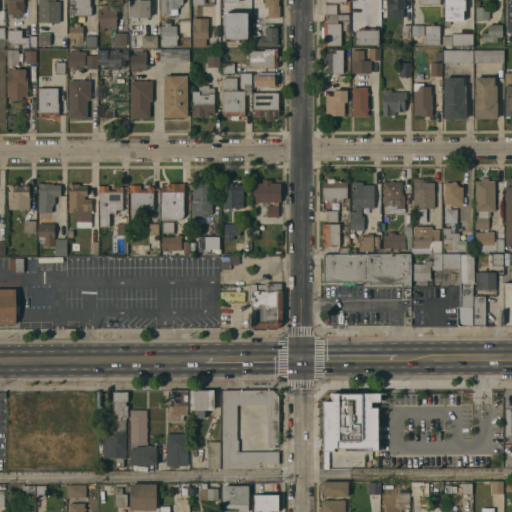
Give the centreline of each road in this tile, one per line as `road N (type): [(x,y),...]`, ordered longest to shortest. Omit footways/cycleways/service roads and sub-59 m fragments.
road 1 (residential): [(511,148),(0,153)]
road 2 (tertiary): [(301,0),(300,511)]
road 3 (primary): [(203,360),(0,361)]
